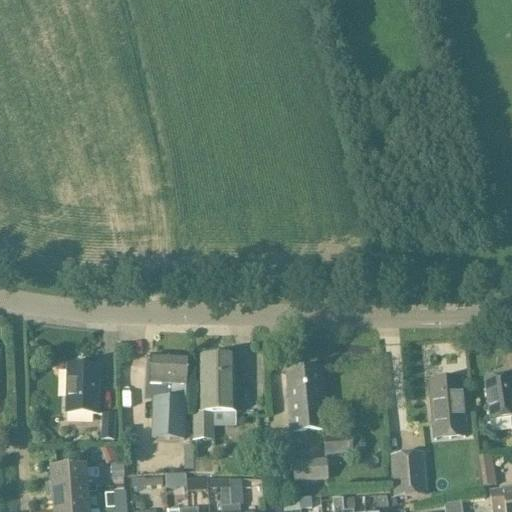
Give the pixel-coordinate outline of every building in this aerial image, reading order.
[(150,357),(149,385),(186,386),(187,358),(150,357)] [(197,358),(197,415),(192,415),(193,444),(214,444),(214,429),(234,429),(234,415),(233,358),(197,358)] [(99,368),(66,367),(64,415),(97,416),(99,368)] [(318,370),(284,374),(289,436),(324,433),(318,370)] [(487,422),(511,418),(511,422),(511,395),(511,396),(509,377),(481,382),(487,422)] [(428,382),(432,427),(434,443),(464,441),(462,424),(458,379),(428,382)] [(185,401),(153,400),(151,440),(183,441),(185,401)] [(115,417),(102,416),(101,443),(115,443),(115,417)] [(88,448),(92,446),(94,442),(92,439),(88,437),(85,439),(83,442),(85,446),(88,448)] [(322,442),(324,459),(352,456),(351,439),(322,442)] [(495,441),(479,444),(481,458),(497,456),(495,441)] [(192,473),(192,449),(183,450),(184,473),(192,473)] [(117,462),(112,451),(90,452),(90,463),(105,463),(107,467),(117,462)] [(398,505),(406,505),(426,503),(420,452),(392,455),(398,505)] [(478,460),(482,492),(495,490),(491,458),(478,460)] [(292,463),(294,485),(328,483),(326,461),(292,463)] [(124,481),(123,473),(123,467),(111,466),(112,482),(124,481)] [(45,486),(45,493),(87,490),(86,467),(50,470),(51,486),(45,486)] [(164,479),(165,491),(175,491),(174,478),(164,479)] [(142,492),(162,491),(162,481),(142,482),(142,492)] [(142,482),(131,482),(132,491),(142,491),(142,482)] [(205,483),(206,493),(208,493),(208,492),(229,492),(230,483),(205,483)] [(511,511),(511,489),(487,493),(489,511),(511,511)] [(87,490),(45,493),(46,500),(52,499),(52,511),(76,511),(89,511),(87,490)] [(229,508),(240,507),(241,507),(240,493),(228,494),(229,508)] [(114,510),(113,511),(126,511),(125,494),(105,496),(107,511),(114,510)] [(311,500),(299,501),(300,511),(312,511),(311,500)] [(341,502),(342,511),(353,511),(352,501),(341,502)] [(268,505),(268,511),(297,511),(297,502),(268,505)] [(334,511),(342,511),(341,502),(333,503),(334,511)]
